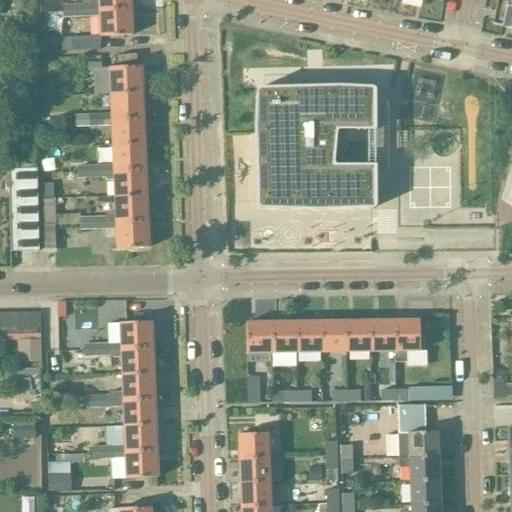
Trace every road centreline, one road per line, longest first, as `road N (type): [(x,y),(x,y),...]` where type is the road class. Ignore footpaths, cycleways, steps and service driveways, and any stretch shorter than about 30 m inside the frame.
road 1 (residential): [(192,0),(199,280)]
road 2 (residential): [(199,280),(468,274)]
road 3 (residential): [(468,274),(476,511)]
road 4 (residential): [(458,47),(230,0)]
road 5 (residential): [(208,511),(199,280)]
road 6 (residential): [(0,284),(199,280)]
